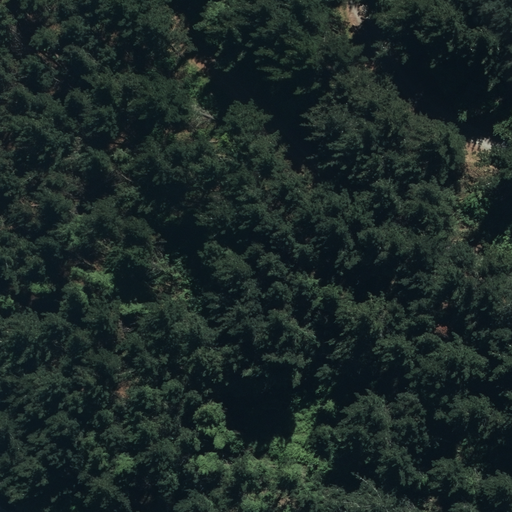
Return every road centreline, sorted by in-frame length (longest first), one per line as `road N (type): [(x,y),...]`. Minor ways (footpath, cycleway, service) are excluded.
road 1 (track): [(155,0),(263,108),(323,193),(511,272)]
road 2 (track): [(511,138),(416,82),(370,0)]
